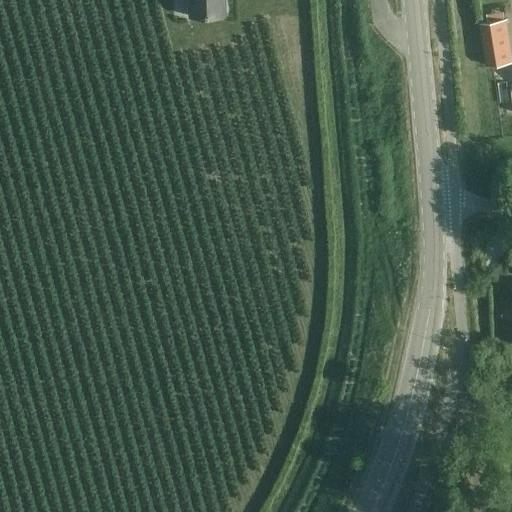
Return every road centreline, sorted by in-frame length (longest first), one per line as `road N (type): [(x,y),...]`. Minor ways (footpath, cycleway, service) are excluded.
road 1 (tertiary): [(379,511),(427,359),(437,297),(433,202)]
road 2 (tertiary): [(433,202),(412,0)]
